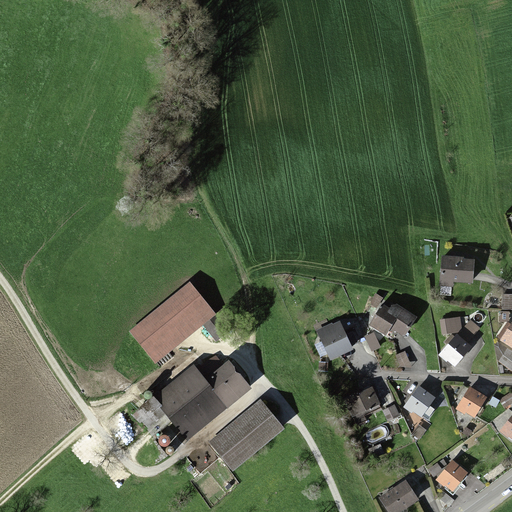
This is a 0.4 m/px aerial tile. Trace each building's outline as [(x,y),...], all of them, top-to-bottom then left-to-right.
[(444,256),(442,284),(453,284),(454,277),(472,278),(473,258),(444,256)] [(227,332),(189,285),(131,332),(156,361),(203,323),(217,340),(227,332)] [(511,295),(501,295),(501,311),(511,310),(511,295)] [(381,304),(370,322),(385,332),(391,323),(403,331),(413,315),(397,305),(393,312),(381,304)] [(511,317),(500,336),(511,343),(511,317)] [(352,349),(339,322),(317,332),(330,359),(352,349)] [(449,322),(439,322),(439,332),(449,332),(449,322)] [(441,353),(455,364),(471,343),(457,332),(441,353)] [(511,353),(508,350),(500,362),(511,369),(511,353)] [(404,352),(396,356),(401,365),(409,361),(404,352)] [(155,400),(188,439),(251,386),(230,360),(208,378),(197,365),(155,400)] [(373,385),(349,396),(356,412),(380,401),(373,385)] [(413,408),(420,414),(434,397),(419,385),(403,404),(411,410),(413,408)] [(458,405),(473,414),(485,395),(470,385),(458,405)] [(261,399),(209,441),(231,468),(283,426),(261,399)] [(394,407),(383,412),(387,422),(398,417),(394,407)] [(511,415),(502,429),(511,436),(511,415)] [(422,423),(412,435),(418,439),(428,428),(422,423)] [(451,460),(436,478),(451,491),(466,473),(451,460)] [(406,481),(381,497),(391,511),(397,511),(418,499),(406,481)]
